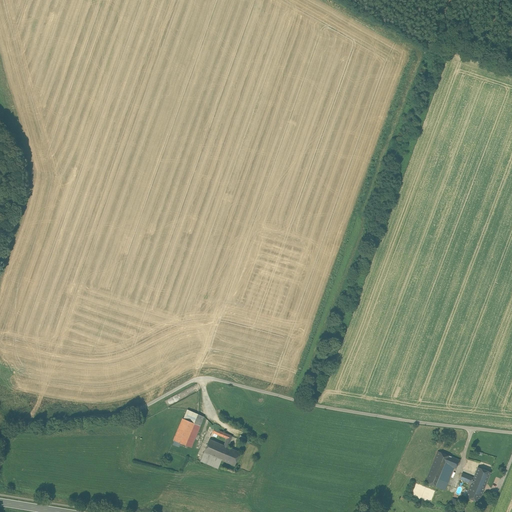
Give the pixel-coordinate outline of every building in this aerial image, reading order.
[(183,419),(194,423),(195,420),(198,414),(187,409),(183,419)] [(195,420),(202,423),(204,417),(198,414),(195,420)] [(194,423),(183,419),(174,440),(185,445),(194,423)] [(200,426),(194,423),(185,445),(191,448),(200,426)] [(209,439),(204,453),(222,460),(222,461),(228,447),(232,436),(214,428),(212,433),(226,439),(224,445),(209,439)] [(235,466),(240,452),(228,447),(222,461),(235,466)] [(456,469),(460,460),(438,451),(425,482),(438,488),(440,482),(447,465),(454,468),(456,469)] [(218,469),(222,460),(204,453),(200,461),(218,469)] [(447,465),(440,482),(446,485),(454,468),(447,465)] [(485,487),(490,472),(478,467),(474,478),(472,482),(485,487)] [(460,479),(471,484),(472,482),(474,478),(462,473),(460,479)] [(485,487),(472,482),(471,484),(466,497),(479,502),(485,487)]
